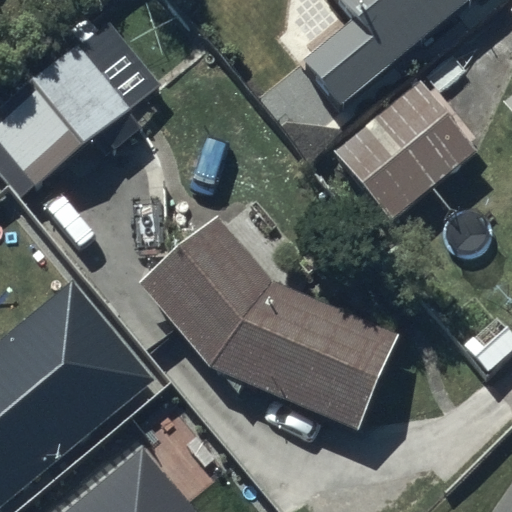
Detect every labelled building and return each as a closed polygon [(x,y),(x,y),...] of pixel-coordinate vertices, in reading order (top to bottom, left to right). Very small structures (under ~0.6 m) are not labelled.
[(500,0),(300,0),(261,36),(354,135),(500,0)] [(79,55),(0,118),(0,184),(19,207),(34,195),(37,198),(104,143),(115,156),(143,133),(79,55)] [(475,160),(419,93),(334,163),(391,231),(475,160)] [(511,102),(500,116),(511,127),(511,102)] [(274,286),(219,225),(137,298),(208,379),(362,445),(406,343),(274,286)] [(0,506),(154,380),(71,281),(0,339),(0,506)] [(198,511),(143,445),(60,511),(198,511)]
